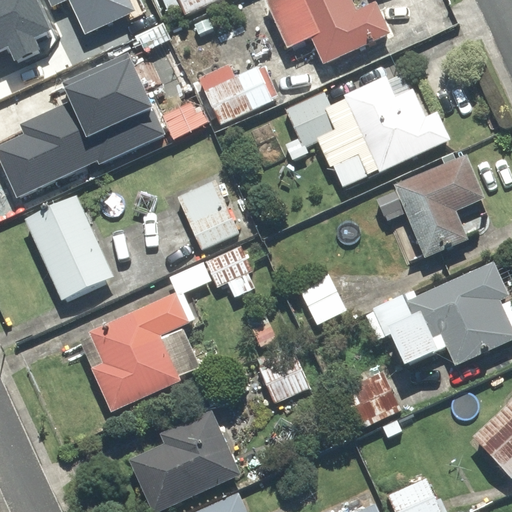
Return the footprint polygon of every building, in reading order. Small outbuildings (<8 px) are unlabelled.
[(0,0),(0,48),(6,46),(12,59),(39,48),(36,40),(53,33),(38,0),(0,0)] [(50,0),(53,5),(64,0),(69,0),(85,35),(137,12),(131,0),(50,0)] [(167,0),(172,10),(184,5),(189,16),(225,0),(167,0)] [(360,11),(355,0),(272,0),(292,49),(318,39),(328,65),(396,38),(382,2),(360,11)] [(235,61),(201,77),(225,126),(281,98),(266,67),(243,78),(235,61)] [(103,162),(169,131),(141,71),(74,103),(103,162)] [(419,90),(401,98),(394,81),(336,106),(330,92),(288,109),(306,151),(324,144),(344,191),(458,142),(445,113),(431,119),(419,90)] [(29,134),(0,145),(0,153),(20,203),(99,171),(74,106),(25,125),(29,134)] [(410,213),(431,258),(472,240),(460,213),(493,198),(475,158),(380,201),(390,222),(410,213)] [(0,173),(0,207),(13,201),(0,173)] [(215,180),(179,197),(205,250),(241,233),(215,180)] [(65,300),(119,277),(84,197),(30,220),(65,300)] [(259,274),(246,246),(172,279),(179,294),(181,299),(218,282),(222,290),(232,285),(239,300),(257,291),(251,278),(259,274)] [(400,335),(414,367),(457,348),(464,365),(511,344),(511,291),(500,263),(379,316),(389,340),(400,335)] [(333,274),(303,290),(322,325),(352,310),(333,274)] [(98,370),(119,417),(189,385),(168,338),(194,326),(181,299),(179,294),(94,333),(109,365),(98,370)] [(293,345),(260,357),(279,407),(312,394),(293,345)] [(388,370),(344,391),(364,432),(408,411),(388,370)] [(511,407),(478,440),(511,474),(511,407)] [(168,445),(135,459),(157,511),(170,511),(249,478),(219,409),(163,433),(168,445)] [(448,511),(432,476),(390,495),(397,511),(448,511)] [(257,511),(248,491),(198,511),(257,511)] [(511,511),(511,499),(510,496),(484,509),(485,511),(511,511)]
